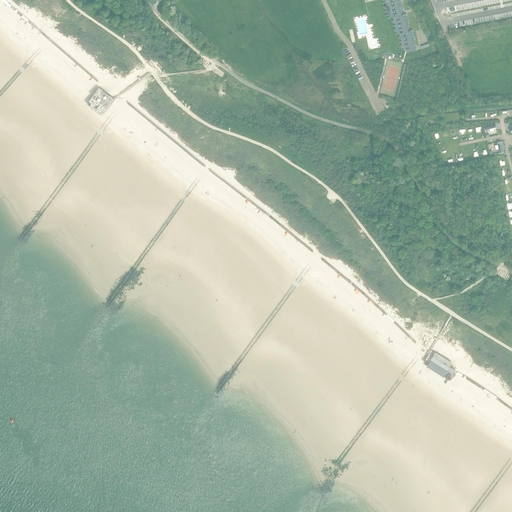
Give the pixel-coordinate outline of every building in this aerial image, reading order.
[(384,0),(388,15),(389,15),(390,18),(393,17),(397,34),(399,33),(403,50),(406,49),(407,52),(416,50),(415,47),(416,47),(413,30),(410,30),(406,13),(405,14),(401,0),(384,0)] [(408,0),(416,20),(421,19),(413,0),(408,0)] [(98,88),(93,96),(104,104),(110,97),(98,88)] [(490,123),(486,129),(492,133),(496,126),(490,123)] [(498,141),(494,147),(500,151),(504,145),(498,141)] [(447,369),(453,374),(456,370),(449,366),(451,363),(434,352),(430,359),(440,365),(439,367),(446,371),(447,369)]
